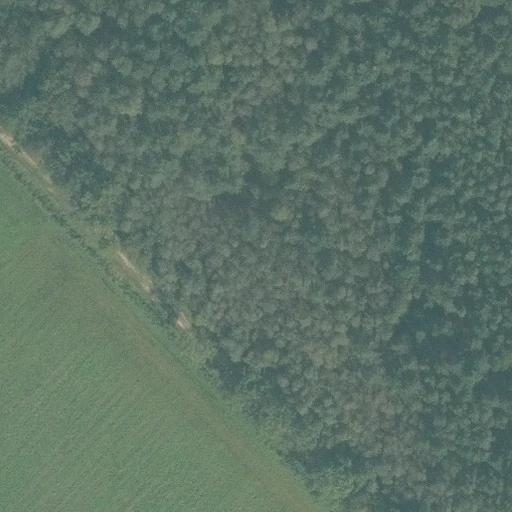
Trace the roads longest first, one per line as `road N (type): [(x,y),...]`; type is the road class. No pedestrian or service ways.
road 1 (track): [(345,511),(0,139)]
road 2 (track): [(3,143),(151,0)]
